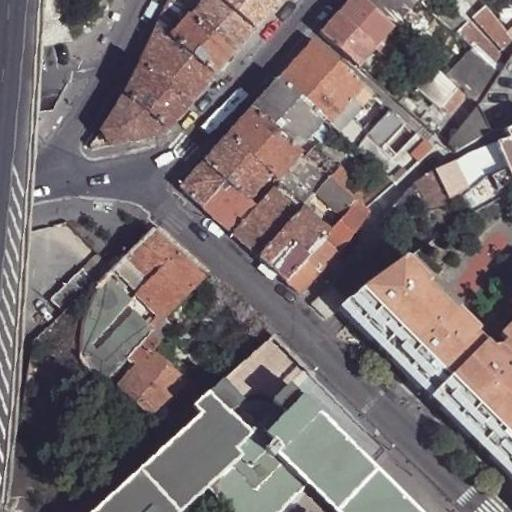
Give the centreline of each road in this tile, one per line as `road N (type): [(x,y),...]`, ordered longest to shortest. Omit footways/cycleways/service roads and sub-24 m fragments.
road 1 (residential): [(283,317),(421,172),(496,139)]
road 2 (residential): [(283,317),(485,511)]
road 3 (residential): [(146,187),(315,0)]
road 4 (residential): [(141,0),(44,190)]
road 5 (residential): [(146,187),(283,317)]
